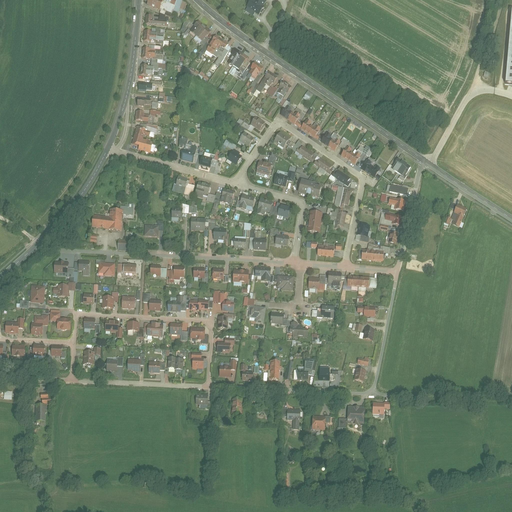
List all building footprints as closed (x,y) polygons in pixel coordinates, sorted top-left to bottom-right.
[(148,0),(147,5),(160,10),(163,0),(148,0)] [(171,1),(169,0),(163,0),(160,10),(159,13),(170,17),(172,14),(172,13),(177,15),(180,8),(183,10),(186,2),(180,0),(176,0),(174,5),(170,3),(171,1)] [(250,0),(247,5),(248,6),(255,11),(259,14),(265,5),(264,5),(266,0),(250,0)] [(255,11),(248,6),(245,10),(252,15),(255,11)] [(146,25),(167,26),(167,21),(153,20),(154,16),(147,16),(146,25)] [(184,37),(188,32),(184,29),(188,24),(184,20),(179,33),(184,37)] [(210,33),(197,22),(188,33),(201,43),(204,39),(210,33)] [(157,33),(157,37),(164,37),(164,32),(160,32),(161,28),(156,28),(155,33),(157,33)] [(151,31),(144,30),(144,41),(151,42),(151,40),(155,41),(155,40),(163,41),(163,40),(164,37),(157,37),(157,33),(155,33),(151,33),(151,31)] [(227,45),(215,37),(208,46),(206,50),(205,52),(211,57),(214,52),(217,54),(216,55),(219,58),(226,47),(227,45)] [(207,41),(204,39),(201,43),(198,47),(201,50),(205,44),(207,41)] [(206,50),(208,46),(205,44),(201,50),(199,54),(202,56),(206,50)] [(230,50),(226,47),(219,58),(223,60),(230,50)] [(149,49),(142,48),(141,58),(149,59),(149,57),(152,58),(155,58),(155,54),(155,50),(154,50),(150,49),(149,49)] [(227,63),(226,65),(236,71),(238,73),(245,62),(247,59),(234,50),(230,56),(231,57),(227,63)] [(223,60),(219,58),(216,63),(224,68),(226,65),(227,63),(223,60)] [(249,65),(245,62),(238,73),(236,71),(235,72),(241,76),(242,75),(245,70),(249,65)] [(249,73),(247,75),(250,77),(250,78),(254,80),(257,76),(257,75),(258,75),(262,69),(254,64),(250,70),(249,73)] [(148,65),(141,65),(140,75),(147,76),(148,75),(153,75),(154,67),(151,67),(148,67),(148,65)] [(249,73),(245,70),(242,75),(248,80),(250,78),(250,77),(247,75),(249,73)] [(277,78),(268,73),(263,80),(265,81),(262,85),(265,87),(268,89),(269,87),(271,85),(272,86),(277,78)] [(260,78),(257,76),(254,80),(249,87),(251,88),(252,90),(255,85),(260,78)] [(265,81),(263,80),(258,87),(255,91),(259,94),(265,87),(262,85),(265,81)] [(282,82),(277,89),(278,90),(276,94),(279,96),(282,98),(285,94),(286,95),(290,88),(282,82)] [(139,83),(138,91),(146,92),(146,90),(151,90),(152,84),(151,84),(139,83)] [(258,87),(255,85),(252,90),(249,95),(252,97),(255,91),(258,87)] [(151,98),(138,97),(137,106),(144,107),(144,104),(150,104),(151,98)] [(282,106),(285,108),(288,105),(289,106),(291,103),(286,100),(282,106)] [(289,112),(292,108),(289,106),(288,105),(285,108),(280,116),(294,125),(296,121),(298,118),(300,116),(295,113),(294,115),(289,112)] [(161,110),(151,109),(150,115),(149,115),(148,120),(153,121),(154,115),(155,116),(156,114),(160,114),(161,110)] [(145,112),(137,111),(136,119),(148,121),(148,120),(149,115),(149,114),(144,113),(145,112)] [(259,133),(265,124),(257,119),(255,118),(254,120),(250,127),(254,129),(259,133)] [(250,134),(254,129),(250,127),(249,127),(238,120),(236,124),(245,130),(250,134)] [(303,125),(300,129),(314,138),(316,134),(320,129),(316,126),(315,126),(314,128),(311,127),(311,126),(310,125),(311,123),(306,120),(303,125)] [(303,125),(296,121),(294,125),(300,129),(303,125)] [(144,135),(154,137),(157,125),(140,123),(139,127),(136,126),(132,143),(135,144),(134,145),(139,146),(138,149),(150,153),(153,142),(147,140),(147,141),(143,140),(144,135)] [(242,134),(245,130),(236,124),(234,127),(236,130),(242,134)] [(285,146),(288,141),(289,140),(279,133),(273,143),(282,150),(285,146)] [(329,139),(334,142),(335,140),(337,137),(335,136),(335,135),(333,133),(330,137),(331,137),(329,139)] [(238,142),(248,149),(251,144),(249,142),(251,139),(247,137),(248,136),(244,134),(238,142)] [(323,138),(316,134),(314,138),(321,142),(323,138)] [(326,134),(323,138),(321,142),(334,151),(340,143),(335,140),(334,142),(329,139),(331,137),(330,137),(326,134)] [(179,147),(184,148),(187,138),(180,136),(179,147)] [(342,141),(339,145),(345,149),(349,142),(343,138),(341,140),(342,141)] [(224,145),(234,150),(237,145),(226,140),(224,145)] [(300,149),(299,147),(301,144),(297,142),(294,146),(291,150),(295,153),(297,150),(299,151),(300,149)] [(359,148),(355,154),(359,157),(364,149),(360,147),(359,148)] [(300,149),(299,151),(297,150),(295,153),(294,153),(310,164),(312,161),(313,160),(311,159),(313,156),(301,148),(300,149)] [(350,151),(346,148),(340,158),(353,167),(357,160),(359,157),(355,154),(354,157),(352,155),(349,154),(350,151)] [(359,157),(357,160),(361,162),(368,150),(365,148),(364,149),(359,157)] [(179,162),(191,165),(194,154),(189,153),(182,151),(179,162)] [(235,167),(242,157),(233,151),(226,160),(235,167)] [(201,157),(198,167),(209,169),(211,160),(209,159),(209,157),(204,156),(204,158),(201,157)] [(267,165),(271,166),(271,167),(273,168),(275,160),(271,159),(270,158),(269,158),(267,165)] [(370,165),(369,167),(371,168),(374,164),(367,159),(366,162),(370,165)] [(320,160),(318,163),(315,162),(313,165),(329,176),(331,172),(329,171),(331,168),(320,160)] [(410,168),(397,160),(393,166),(397,169),(395,172),(395,173),(394,173),(397,175),(399,177),(402,172),(405,174),(406,174),(410,168)] [(381,161),(377,166),(388,173),(391,168),(381,161)] [(258,162),(255,174),(268,177),(271,167),(271,166),(267,165),(267,166),(262,164),(262,163),(258,162)] [(366,162),(360,171),(373,180),(376,176),(379,171),(375,168),(373,170),(371,168),(369,167),(370,165),(366,162)] [(288,178),(287,182),(292,184),(295,174),(293,173),(294,170),(291,169),(290,172),(288,172),(286,178),(288,178)] [(338,172),(336,175),(333,173),(331,177),(335,180),(347,187),(349,184),(347,182),(349,179),(338,172)] [(272,186),(285,189),(287,182),(288,178),(286,178),(284,177),(284,178),(279,177),(279,176),(275,175),(272,186)] [(187,180),(177,178),(175,187),(184,189),(186,185),(187,180)] [(301,179),(298,192),(300,192),(300,193),(311,196),(311,197),(315,198),(315,196),(318,197),(321,186),(319,185),(315,184),(315,182),(311,181),(307,180),(301,179)] [(356,184),(349,179),(347,182),(349,184),(354,188),(356,184)] [(375,181),(374,180),(373,182),(370,180),(367,185),(373,188),(376,183),(374,182),(375,181)] [(209,186),(197,183),(193,198),(201,200),(202,197),(203,196),(207,197),(207,195),(209,186)] [(392,184),(390,192),(407,196),(409,188),(392,184)] [(184,189),(183,196),(191,198),(194,187),(186,185),(184,189)] [(183,196),(184,189),(175,187),(173,186),(171,193),(183,196)] [(333,206),(338,207),(342,189),(337,188),(336,192),(333,206)] [(342,189),(338,207),(343,208),(343,207),(347,208),(350,194),(346,193),(347,190),(342,189)] [(233,193),(223,190),(221,196),(219,204),(230,207),(232,200),(231,200),(233,193)] [(215,197),(207,195),(207,197),(206,198),(207,198),(206,201),(205,201),(205,202),(213,204),(213,202),(215,197)] [(239,203),(240,203),(238,209),(244,211),(245,207),(251,209),(254,200),(247,198),(247,197),(241,195),(239,203)] [(384,203),(386,197),(380,195),(380,196),(372,195),(371,198),(376,199),(377,199),(379,200),(379,202),(384,203)] [(402,213),(405,203),(389,199),(387,206),(394,207),(393,211),(402,213)] [(272,203),(259,200),(259,201),(258,206),(256,211),(257,211),(256,215),(263,217),(264,213),(269,214),(270,208),(272,203)] [(110,229),(121,230),(123,213),(133,214),(134,207),(121,205),(120,208),(111,207),(110,216),(94,215),(93,227),(110,229)] [(278,211),(276,217),(286,220),(289,209),(279,206),(278,211)] [(466,210),(456,206),(456,207),(454,212),(453,214),(456,216),(452,226),(458,229),(466,210)] [(181,216),(181,211),(171,210),(170,220),(181,221),(181,216)] [(333,221),(335,222),(337,211),(334,210),(333,214),(332,214),(331,217),(329,217),(328,220),(333,221)] [(320,233),(323,213),(310,211),(307,232),(320,233)] [(342,212),(337,211),(335,222),(333,230),(338,231),(339,228),(342,229),(343,228),(343,225),(345,215),(341,214),(342,212)] [(383,222),(384,221),(385,215),(388,216),(389,213),(382,212),(381,215),(379,221),(383,222)] [(399,228),(401,219),(388,216),(385,215),(384,221),(393,224),(392,226),(399,228)] [(204,228),(204,222),(204,221),(190,220),(189,232),(203,233),(204,228)] [(213,230),(218,231),(218,229),(214,228),(214,223),(204,222),(204,228),(208,228),(207,232),(213,232),(213,230)] [(370,226),(359,224),(357,235),(361,236),(368,237),(368,236),(370,226)] [(146,225),(145,235),(158,236),(158,230),(158,226),(146,225)] [(249,233),(256,233),(257,227),(243,225),(243,233),(249,233)] [(212,242),(225,243),(226,231),(218,231),(213,230),(213,232),(212,242)] [(254,233),(254,240),(253,240),(253,252),(265,252),(265,241),(260,241),(260,234),(256,233),(254,233)] [(395,246),(398,235),(389,233),(388,237),(389,237),(387,244),(395,246)] [(274,247),(286,248),(287,238),(276,236),(274,247)] [(244,251),(245,239),(233,239),(233,251),(244,251)] [(310,249),(317,250),(316,258),(332,259),(333,251),(340,252),(341,246),(310,243),(310,244),(310,249)] [(366,252),(383,254),(383,255),(387,256),(387,255),(388,250),(368,245),(366,252)] [(361,262),(382,264),(383,255),(383,254),(366,252),(362,252),(361,261),(361,262)] [(55,262),(54,272),(67,273),(67,268),(68,263),(55,262)] [(79,262),(79,271),(89,271),(90,262),(79,262)] [(105,264),(99,263),(99,264),(98,273),(104,273),(104,275),(114,276),(115,264),(105,264)] [(137,265),(123,265),(123,272),(123,273),(136,273),(137,265)] [(160,268),(149,267),(149,277),(155,277),(155,278),(159,278),(159,270),(160,268)] [(271,268),(256,267),(255,276),(261,277),(261,281),(269,282),(270,282),(270,276),(271,268)] [(183,269),(173,268),(173,273),(173,279),(183,280),(183,269)] [(224,271),(213,270),(212,279),(223,279),(224,276),(224,271)] [(249,272),(234,271),(234,282),(248,283),(249,272)] [(340,275),(328,274),(327,286),(332,287),(331,289),(338,290),(339,285),(340,285),(340,282),(340,278),(340,275)] [(294,277),(277,276),(277,282),(277,288),(281,288),(281,291),(293,291),(294,277)] [(368,280),(347,278),(347,283),(346,289),(368,290),(368,280)] [(318,281),(308,280),(307,291),(319,292),(319,281),(318,281)] [(376,280),(368,280),(368,290),(376,291),(376,280)] [(57,289),(53,289),(53,293),(57,293),(56,296),(68,297),(68,291),(74,291),(74,283),(67,283),(67,286),(57,285),(57,289)] [(45,287),(32,286),(31,302),(44,302),(45,287)] [(94,294),(84,293),(83,303),(93,304),(94,294)] [(110,299),(101,299),(101,311),(112,311),(112,304),(113,300),(110,299)] [(121,311),(134,311),(134,299),(121,299),(121,311)] [(212,305),(212,300),(202,300),(202,302),(207,302),(207,311),(211,311),(212,305)] [(147,313),(159,313),(159,303),(149,302),(148,302),(148,305),(147,313)] [(207,312),(207,311),(207,302),(197,302),(197,303),(189,302),(188,311),(188,313),(198,313),(198,311),(207,312)] [(179,314),(179,313),(180,304),(179,304),(176,304),(176,305),(171,304),(171,303),(167,303),(166,313),(179,314)] [(221,314),(232,314),(233,304),(223,304),(222,304),(221,307),(221,314)] [(263,324),(266,308),(253,307),(250,307),(249,311),(248,317),(248,318),(255,318),(255,322),(263,324)] [(334,309),(321,308),(321,311),(321,320),(333,321),(334,309)] [(374,320),(374,310),(368,310),(368,311),(364,310),(364,309),(357,309),(357,313),(363,313),(363,319),(374,320)] [(60,313),(51,313),(51,321),(57,321),(57,329),(69,330),(70,320),(60,319),(60,313)] [(269,326),(281,327),(281,321),(282,316),(270,315),(269,326)] [(41,318),(35,317),(34,325),(32,325),(31,334),(42,335),(42,325),(48,325),(48,316),(41,316),(41,318)] [(92,317),(82,317),(82,326),(92,327),(92,317)] [(17,323),(6,322),(5,333),(18,334),(18,328),(24,329),(24,318),(18,318),(17,323)] [(222,320),(216,320),(216,331),(227,331),(227,320),(222,320)] [(117,323),(104,323),(104,334),(116,334),(117,334),(117,331),(117,323)] [(138,325),(125,324),(125,333),(136,334),(137,334),(138,330),(138,325)] [(181,326),(169,325),(169,337),(179,338),(180,338),(181,334),(181,326)] [(291,339),(306,340),(306,333),(302,332),(302,329),(296,328),(297,326),(292,325),(292,326),(290,326),(287,326),(287,328),(286,336),(291,337),(291,339)] [(150,327),(146,327),(146,335),(146,338),(161,339),(161,334),(162,328),(159,327),(150,326),(150,327)] [(203,330),(189,330),(189,341),(195,341),(195,343),(199,343),(201,343),(201,342),(203,342),(203,337),(203,330)] [(374,333),(364,331),(362,341),(371,343),(374,333)] [(203,342),(201,342),(201,343),(199,343),(199,346),(207,346),(207,338),(203,337),(203,342)] [(217,344),(216,355),(228,356),(229,347),(233,347),(233,340),(223,339),(223,344),(217,344)] [(61,346),(52,345),(52,351),(52,355),(61,355),(61,346)] [(25,347),(13,346),(13,355),(24,356),(25,347)] [(44,346),(34,346),(34,351),(34,355),(44,355),(44,346)] [(95,350),(84,350),(83,364),(94,364),(94,353),(101,354),(101,346),(95,346),(95,350)] [(191,362),(191,371),(202,372),(202,360),(200,360),(200,356),(190,355),(190,362),(191,362)] [(358,360),(356,366),(366,369),(368,361),(368,360),(364,359),(363,362),(358,360)] [(175,360),(167,360),(166,371),(167,371),(173,371),(173,372),(181,372),(182,372),(182,369),(182,362),(175,362),(175,360)] [(139,362),(127,361),(126,373),(139,374),(139,367),(140,362),(139,362)] [(115,362),(106,362),(105,373),(116,374),(116,368),(116,362),(115,362)] [(278,382),(279,364),(269,363),(269,364),(269,370),(269,373),(269,382),(278,382)] [(148,364),(147,376),(159,376),(159,373),(159,365),(148,364)] [(307,370),(307,373),(314,373),(315,364),(307,364),(307,370)] [(219,368),(218,379),(229,380),(230,373),(230,368),(229,368),(227,368),(226,370),(222,370),(223,368),(219,368)] [(362,384),(365,373),(355,371),(353,382),(362,384)] [(297,383),(307,383),(307,373),(297,373),(297,382),(297,383)] [(318,384),(328,384),(328,377),(328,374),(328,373),(318,373),(318,384)] [(241,374),(241,383),(252,384),(252,375),(244,374),(241,374)] [(50,401),(47,401),(47,396),(39,396),(39,401),(40,401),(41,407),(48,407),(48,405),(50,405),(50,401)] [(206,398),(194,397),(194,408),(206,408),(206,405),(206,398)] [(242,399),(232,399),(231,413),(242,413),(242,399)] [(383,406),(372,406),(372,417),(379,418),(383,419),(383,412),(383,406)] [(45,413),(45,408),(36,408),(36,424),(44,424),(44,414),(45,413)] [(364,410),(347,409),(346,422),(346,427),(363,428),(364,410)] [(299,430),(300,410),(288,410),(288,418),(287,420),(293,420),(293,430),(299,430)] [(324,420),(311,419),(310,432),(323,433),(324,425),(324,420)] [(346,427),(346,422),(338,422),(337,431),(345,431),(346,427)]
